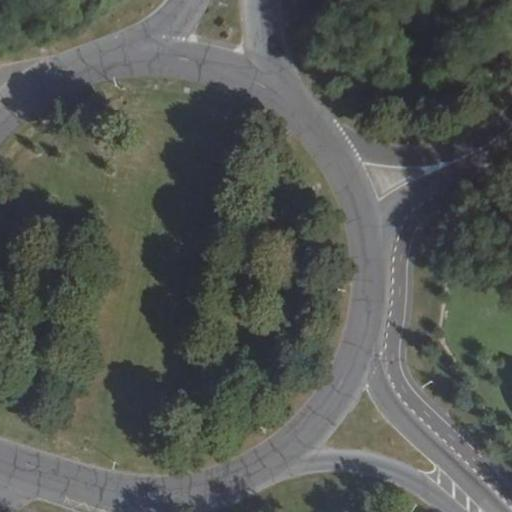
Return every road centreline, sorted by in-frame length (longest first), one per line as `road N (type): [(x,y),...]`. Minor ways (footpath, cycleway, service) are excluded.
road 1 (tertiary): [(0,457),(138,491),(203,489),(252,473)]
road 2 (unclassified): [(497,511),(385,398),(360,336)]
road 3 (unclassified): [(252,473),(316,461),(369,465),(413,479),(459,511)]
road 4 (tertiary): [(252,473),(322,411),(360,336)]
road 5 (unclassified): [(511,131),(445,167),(354,183)]
road 6 (tertiary): [(152,54),(75,68),(0,116)]
road 7 (tertiary): [(360,336),(369,279),(354,183)]
road 8 (tertiary): [(291,100),(206,63),(152,54)]
